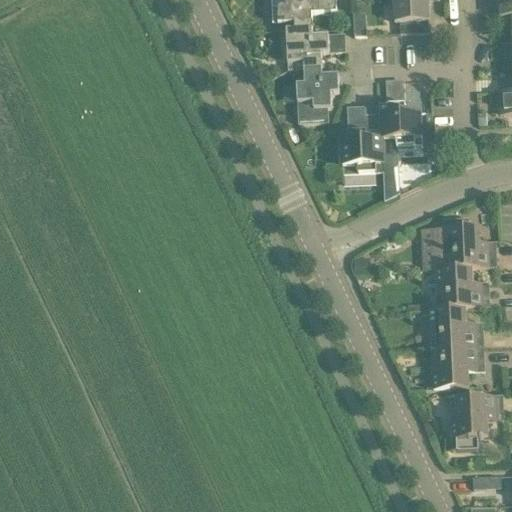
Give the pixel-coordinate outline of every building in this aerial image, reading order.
[(273,0),(274,25),(278,25),(278,34),(294,34),(294,31),(312,30),(312,17),(337,16),(335,0),(273,0)] [(427,0),(398,0),(394,0),(394,7),(395,26),(400,26),(400,38),(428,37),(427,24),(428,24),(427,5),(427,0)] [(511,0),(499,0),(501,21),(511,20),(511,0)] [(295,48),(287,48),(288,74),(289,74),(304,73),(304,71),(322,71),(321,57),(346,56),(345,38),(313,39),(312,30),(294,31),(294,34),(295,48)] [(304,88),(296,88),(297,113),(298,128),(328,127),(328,112),(331,112),(331,96),(339,96),(338,78),(322,79),(322,71),(304,71),(304,73),(304,88)] [(387,110),(379,110),(380,120),(380,126),(381,143),(381,145),(382,145),(383,162),(398,161),(397,152),(423,150),(421,116),(406,117),(404,84),(386,85),(387,110)] [(511,94),(499,95),(500,118),(511,117),(511,94)] [(349,153),(342,153),(343,172),(358,171),(359,178),(384,176),(383,162),(382,145),(381,145),(381,143),(380,126),(380,120),(366,121),(366,112),(347,113),(349,153)] [(442,233),(432,233),(434,274),(435,274),(444,273),(472,272),(497,271),(496,246),(478,247),(478,231),(469,232),(468,222),(442,224),(442,233)] [(444,273),(435,274),(437,313),(437,314),(465,312),(465,313),(491,312),(489,286),(472,287),(472,272),(444,273)] [(437,313),(429,314),(431,354),(442,354),(484,352),(483,326),(466,327),(465,313),(465,312),(437,314),(437,313)] [(442,354),(431,354),(433,395),(469,393),(468,377),(485,376),(484,352),(442,354)] [(159,363),(125,379),(133,396),(144,391),(155,413),(178,401),(159,363)] [(59,401),(58,402),(59,403),(76,438),(94,429),(77,394),(60,403),(59,401)] [(450,402),(452,441),(451,441),(452,454),(478,453),(478,443),(483,443),(483,441),(488,441),(487,425),(504,425),(503,399),(450,402)] [(58,402),(41,410),(42,411),(58,446),(76,438),(59,403),(58,402)] [(25,418),(24,418),(24,420),(41,454),(58,446),(42,411),(41,410),(40,411),(41,412),(25,419),(25,418)] [(24,418),(6,427),(7,428),(24,463),(41,454),(24,420),(24,418)] [(0,457),(6,471),(24,463),(7,428),(6,427),(5,427),(6,428),(0,431),(0,457)] [(196,440),(160,457),(169,475),(203,459),(205,458),(196,440)] [(125,450),(117,453),(123,464),(130,461),(125,450)] [(203,459),(169,475),(177,493),(212,476),(213,476),(212,475),(211,475),(204,460),(205,459),(205,458),(203,459)] [(130,461),(123,464),(128,475),(135,472),(130,461)] [(212,476),(177,493),(186,510),(220,493),(221,493),(213,476),(212,476)] [(108,478),(97,483),(100,490),(111,485),(108,478)] [(97,483),(86,488),(89,495),(100,490),(97,483)] [(143,489),(136,492),(141,503),(148,500),(143,489)] [(220,493),(186,510),(186,511),(225,511),(228,511),(230,510),(229,509),(228,510),(221,494),(222,494),(221,493),(220,493)] [(73,494),(62,499),(66,506),(77,501),(73,494)] [(62,499),(51,504),(55,511),(66,506),(62,499)]
